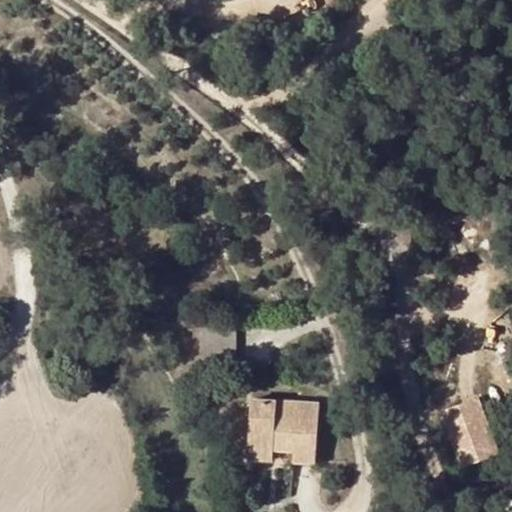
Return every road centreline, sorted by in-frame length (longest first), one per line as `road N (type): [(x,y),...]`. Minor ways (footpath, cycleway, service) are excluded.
road 1 (track): [(511,64),(471,75),(511,206)]
road 2 (track): [(374,0),(293,86),(237,105)]
